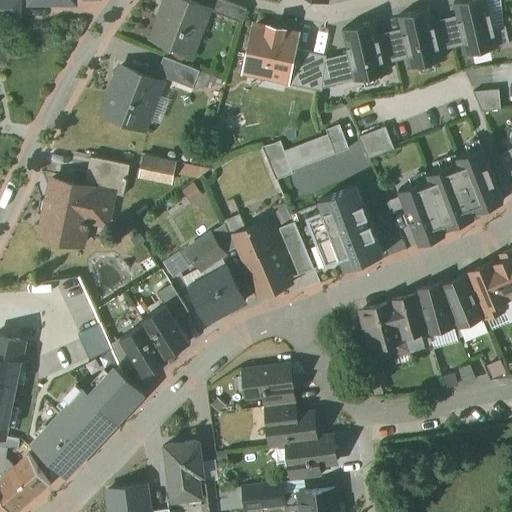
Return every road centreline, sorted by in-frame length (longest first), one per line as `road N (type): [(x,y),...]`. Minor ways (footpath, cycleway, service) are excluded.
road 1 (residential): [(297,311),(196,373),(52,511)]
road 2 (residential): [(297,311),(329,375),(361,404),(404,407),(511,389)]
road 3 (residential): [(113,0),(70,71),(0,232)]
road 4 (residential): [(511,223),(297,311)]
road 5 (residential): [(263,7),(328,21),(410,0)]
